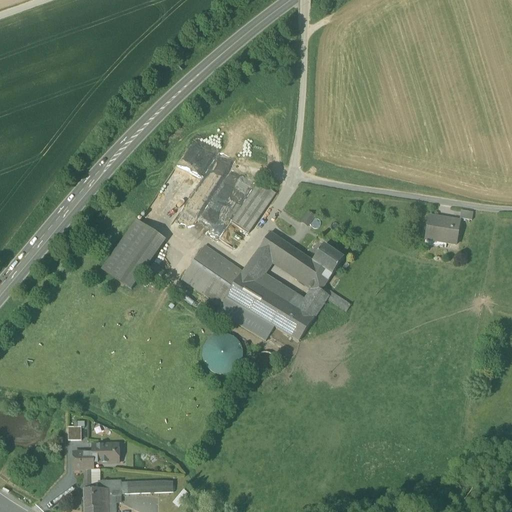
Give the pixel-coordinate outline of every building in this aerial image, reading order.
[(235,191),(240,182),(228,176),(230,171),(215,163),(196,199),(200,201),(198,204),(204,207),(207,201),(210,203),(216,192),(223,196),(223,197),(228,200),(231,195),(237,198),(239,193),(235,191)] [(232,223),(248,235),(275,195),(259,184),(232,223)] [(302,223),(308,227),(315,217),(309,213),(302,223)] [(460,221),(471,222),(473,215),(461,213),(460,221)] [(445,245),(456,247),(460,223),(445,221),(445,222),(429,219),(425,240),(446,243),(445,245)] [(102,271),(125,287),(160,238),(136,222),(102,271)] [(270,234),(259,251),(271,259),(298,277),(310,261),(270,234)] [(165,242),(160,238),(125,287),(131,291),(165,242)] [(181,281),(219,308),(226,299),(241,276),(243,274),(205,247),(181,281)] [(324,247),(313,263),(312,264),(332,277),(332,278),(344,260),(324,247)] [(267,266),(271,259),(259,251),(254,257),(267,266)] [(243,274),(241,276),(254,284),(260,276),(267,266),(254,257),(243,274)] [(324,289),(332,277),(312,264),(313,263),(310,261),(298,277),(313,288),(314,287),(321,292),(324,289)] [(149,274),(158,281),(164,274),(155,266),(149,274)] [(288,305),(254,284),(241,276),(226,299),(274,328),(289,305),(288,305)] [(294,296),(260,276),(254,284),(288,305),(294,296)] [(327,301),(329,298),(321,292),(314,287),(313,288),(312,290),(304,302),(298,311),(283,334),(299,343),(314,321),(314,320),(327,301)] [(324,289),(321,292),(329,298),(332,294),(324,289)] [(327,301),(346,314),(351,307),(332,294),(329,298),(327,301)] [(294,296),(288,305),(289,305),(298,311),(304,302),(294,296)] [(266,343),(274,328),(226,299),(219,308),(216,313),(266,343)] [(289,305),(274,328),(283,334),(298,311),(289,305)] [(238,369),(241,365),(242,362),(243,358),(243,354),(242,350),(241,347),(239,343),(236,340),(233,338),(230,336),(226,335),(222,335),(218,336),(214,337),(211,339),(208,341),(205,344),(204,348),(202,351),(202,355),(202,359),(203,363),(205,366),(207,369),(210,372),(214,374),(217,375),(221,376),(225,376),(229,375),(232,374),(236,371),(238,369)] [(255,362),(255,367),(257,370),(260,373),(264,374),(268,374),(272,372),(274,369),(276,365),(276,361),(274,358),(271,355),(267,354),(263,354),(259,356),(256,359),(255,362)] [(68,442),(81,442),(81,428),(68,429),(68,442)] [(93,454),(93,465),(115,464),(115,446),(92,446),(93,454)] [(93,471),(93,465),(93,454),(73,454),(74,472),(84,471),(90,471),(93,471)] [(108,489),(108,498),(121,497),(121,495),(173,492),(173,484),(162,482),(121,484),(121,482),(98,483),(98,489),(108,489)] [(84,490),(85,511),(109,509),(108,505),(108,498),(108,489),(98,489),(90,490),(84,490)] [(173,503),(177,506),(186,494),(183,491),(173,503)]
